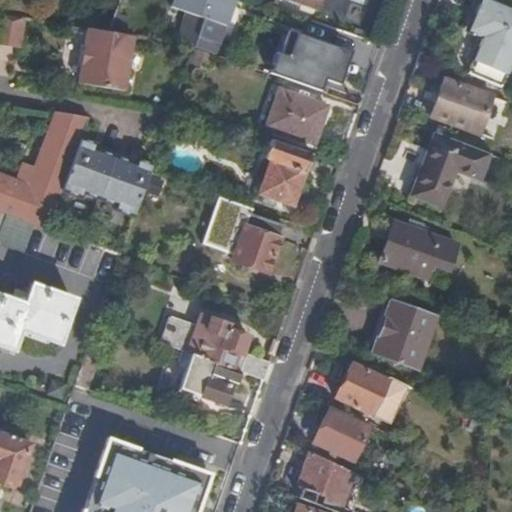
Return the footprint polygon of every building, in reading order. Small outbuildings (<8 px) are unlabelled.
[(121,0),(110,31),(122,33),(133,0),(121,0)] [(210,0),(174,0),(172,6),(195,15),(188,33),(198,36),(210,0)] [(210,0),(198,36),(195,45),(194,47),(196,48),(213,54),(216,54),(234,0),(210,0)] [(294,0),(318,8),(320,0),(294,0)] [(349,0),(345,16),(362,21),(367,4),(351,0),(349,0)] [(489,21),(496,3),(490,0),(482,18),(489,21)] [(481,79),(511,92),(511,9),(496,3),(489,21),(482,35),(497,42),(481,79)] [(1,15),(0,20),(0,43),(18,47),(24,20),(1,15)] [(282,26),(267,70),(318,87),(321,77),(337,82),(349,48),(282,26)] [(132,92),(139,44),(141,36),(122,33),(110,31),(90,28),(87,44),(84,43),(80,66),(84,66),(81,83),(132,92)] [(366,66),(375,43),(355,35),(347,60),(366,66)] [(213,54),(196,48),(192,60),(209,67),(213,54)] [(478,133),(491,96),(443,80),(430,116),(478,133)] [(314,142),(327,107),(307,100),(298,97),(279,90),(267,125),(314,142)] [(298,97),(307,100),(309,94),(300,90),(298,97)] [(435,132),(434,134),(489,157),(491,153),(435,132)] [(489,157),(434,134),(428,150),(411,143),(407,152),(418,156),(415,163),(422,166),(411,196),(442,207),(456,170),(481,179),(489,157)] [(312,154),(266,138),(264,145),(269,146),(265,159),(267,159),(255,190),(292,203),(304,172),(305,173),(307,169),(312,171),(316,158),(311,156),(312,154)] [(85,192),(101,198),(116,157),(96,149),(98,144),(82,139),(82,140),(79,149),(64,191),(83,198),(85,192)] [(64,191),(79,149),(60,142),(42,191),(61,198),(64,191)] [(118,152),(98,144),(96,149),(116,157),(118,152)] [(137,158),(118,152),(116,157),(135,163),(137,158)] [(136,213),(150,172),(153,164),(137,158),(135,163),(116,157),(101,198),(116,204),(115,209),(135,216),(136,213)] [(0,210),(8,213),(50,228),(61,198),(42,191),(0,175),(0,210)] [(100,203),(101,198),(85,192),(83,198),(100,203)] [(200,242),(222,250),(238,205),(216,197),(200,242)] [(101,198),(100,203),(115,209),(116,204),(101,198)] [(279,237),(284,224),(250,212),(234,260),(268,272),(280,238),(279,237)] [(8,215),(0,235),(0,243),(26,253),(36,226),(8,215)] [(427,277),(441,238),(394,221),(380,261),(427,277)] [(0,296),(0,345),(12,349),(19,329),(58,343),(73,300),(33,286),(30,295),(17,291),(13,301),(0,296)] [(374,353),(392,300),(388,298),(369,351),(374,353)] [(435,316),(392,300),(374,353),(418,369),(434,323),(437,324),(439,318),(435,316)] [(192,353),(234,369),(239,354),(242,355),(249,334),(230,328),(231,324),(201,313),(197,324),(171,315),(162,343),(192,353)] [(102,353),(89,348),(82,368),(76,385),(88,389),(102,353)] [(234,369),(192,353),(181,387),(224,402),(230,386),(235,388),(241,371),(240,370),(234,369)] [(240,370),(241,371),(264,379),(269,364),(245,356),(240,370)] [(377,400),(388,379),(351,362),(334,397),(371,414),(377,400)] [(388,379),(377,400),(395,409),(406,385),(389,376),(388,379)] [(54,381),(50,394),(63,398),(67,385),(54,381)] [(352,460),(369,426),(330,408),(313,441),(352,460)] [(6,426),(1,438),(26,448),(31,435),(6,426)] [(0,486),(14,491),(29,449),(26,448),(1,438),(0,437),(0,486)] [(108,440),(83,511),(196,511),(209,475),(108,440)] [(340,507),(353,472),(309,450),(296,485),(324,495),(322,500),(340,507)]
